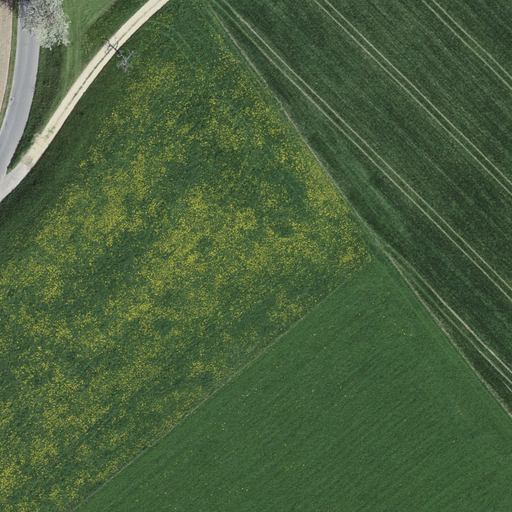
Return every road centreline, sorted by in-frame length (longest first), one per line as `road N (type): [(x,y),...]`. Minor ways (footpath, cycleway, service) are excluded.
road 1 (track): [(0,187),(39,148),(100,58),(159,0)]
road 2 (unclassified): [(29,0),(22,89),(0,161)]
